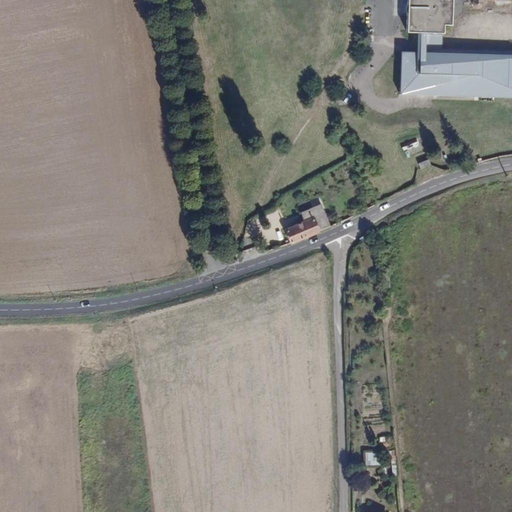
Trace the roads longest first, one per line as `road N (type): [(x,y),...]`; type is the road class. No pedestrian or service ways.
road 1 (unclassified): [(338,232),(143,299),(0,309)]
road 2 (unclassified): [(342,511),(338,232)]
road 3 (unclassified): [(511,163),(441,182),(338,232)]
